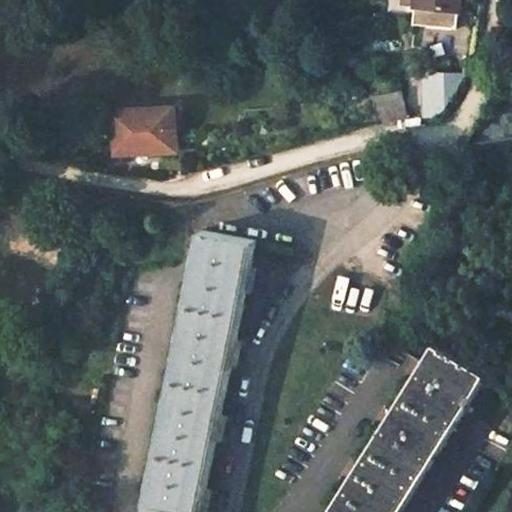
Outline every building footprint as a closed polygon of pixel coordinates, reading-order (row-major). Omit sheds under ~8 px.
[(458,12),(459,0),(416,0),(416,6),(458,12)] [(426,117),(433,117),(433,98),(450,99),(452,73),(427,73),(426,117)] [(433,98),(433,117),(435,118),(446,108),(467,74),(452,73),(450,99),(433,98)] [(403,91),(374,96),(380,123),(395,120),(408,117),(403,91)] [(176,150),(174,108),(115,111),(117,148),(146,147),(147,151),(176,150)] [(243,315),(258,241),(185,228),(176,282),(131,501),(129,511),(201,511),(213,464),(228,391),(243,315)] [(401,511),(489,374),(437,341),(435,344),(422,364),(403,394),(370,447),(329,511),(401,511)]
